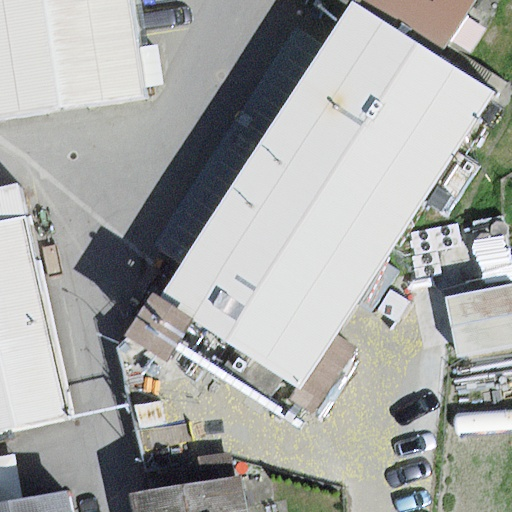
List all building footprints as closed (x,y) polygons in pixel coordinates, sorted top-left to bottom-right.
[(129,0),(0,0),(0,117),(144,96),(129,0)] [(477,0),(351,0),(350,2),(439,59),(477,0)] [(182,265),(159,301),(235,349),(283,379),(303,392),(493,93),(439,59),(350,2),(347,6),(323,44),(182,265)] [(152,246),(182,265),(323,44),(294,25),(152,246)] [(27,218),(0,224),(0,432),(73,416),(27,218)] [(511,277),(454,287),(465,353),(511,345),(511,277)] [(283,379),(235,349),(220,374),(268,404),(283,379)] [(243,511),(239,480),(135,495),(137,511),(243,511)] [(73,511),(71,496),(0,507),(0,511),(73,511)]
